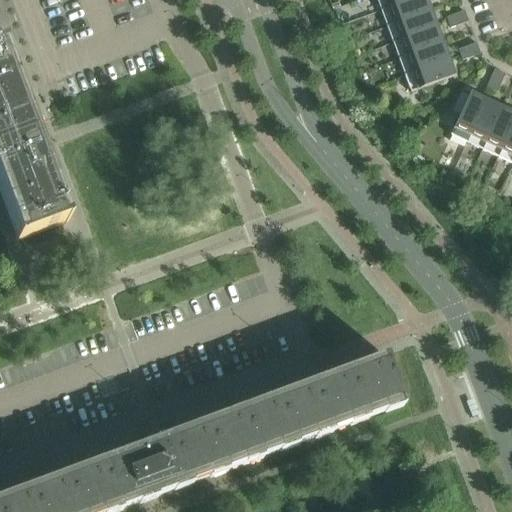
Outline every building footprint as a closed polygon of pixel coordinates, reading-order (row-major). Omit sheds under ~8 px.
[(376,0),(381,13),(413,0),(376,0)] [(413,0),(381,13),(386,28),(430,12),(425,0),(413,0)] [(464,11),(455,15),(459,25),(468,22),(464,11)] [(386,28),(392,45),(436,28),(430,12),(386,28)] [(455,15),(446,18),(450,29),(459,25),(455,15)] [(392,45),(398,61),(442,45),(436,28),(392,45)] [(476,44),(467,47),(471,58),(480,55),(476,44)] [(64,223),(64,222),(0,49),(0,47),(1,47),(1,45),(0,45),(0,190),(18,240),(19,242),(65,225),(64,223)] [(398,61),(404,77),(448,61),(442,45),(398,61)] [(467,47),(458,50),(462,61),(471,58),(467,47)] [(454,77),(448,61),(404,77),(410,93),(454,77)] [(495,71),(491,80),(501,85),(505,76),(495,71)] [(491,80),(487,89),(497,94),(501,85),(491,80)] [(450,136),(468,144),(487,101),(470,94),(450,136)] [(484,151),(503,109),(487,101),(468,144),(484,151)] [(484,151),(499,158),(511,130),(511,112),(503,109),(484,151)] [(511,130),(499,158),(511,164),(511,130)] [(0,511),(110,511),(402,404),(385,357),(0,500),(0,511)]
